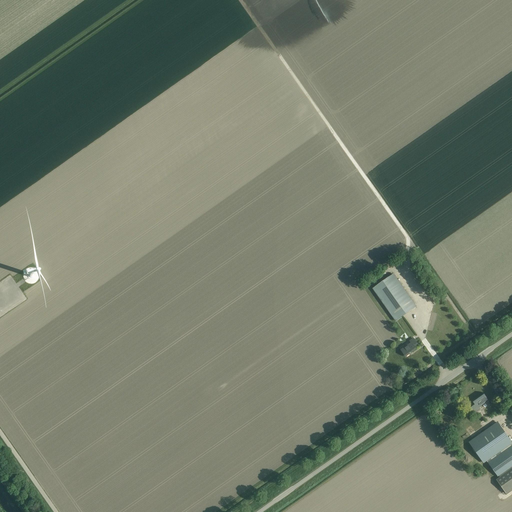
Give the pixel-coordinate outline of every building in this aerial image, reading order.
[(393,275),(374,289),(396,321),(416,307),(393,275)] [(416,349),(414,346),(417,344),(413,338),(410,341),(411,343),(401,350),(406,356),(416,349)] [(379,363),(382,368),(387,365),(385,360),(379,363)] [(475,404),(470,408),(474,413),(479,410),(478,408),(488,401),(483,394),(473,401),(475,404)] [(511,443),(509,439),(498,423),(470,443),(481,458),(484,463),(511,443)] [(511,446),(490,462),(496,471),(500,477),(496,480),(506,494),(511,489),(511,446)]
